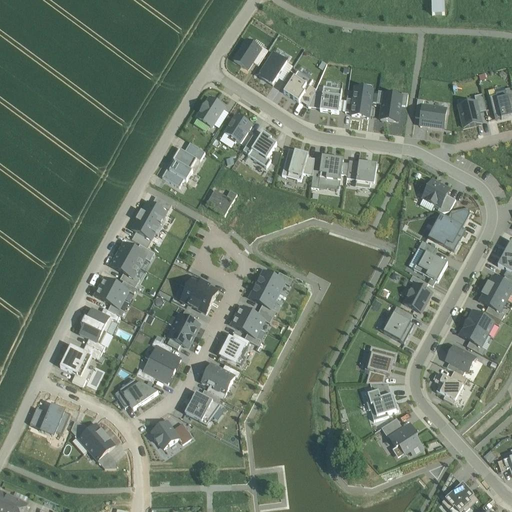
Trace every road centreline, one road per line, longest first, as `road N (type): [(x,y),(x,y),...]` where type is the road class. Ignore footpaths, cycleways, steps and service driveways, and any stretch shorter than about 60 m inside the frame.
road 1 (unclassified): [(203,73),(105,239),(32,387)]
road 2 (residential): [(511,501),(422,405),(414,381),(494,212)]
road 3 (residential): [(424,156),(316,137),(203,73)]
road 4 (residential): [(128,431),(166,408),(186,383),(235,283)]
